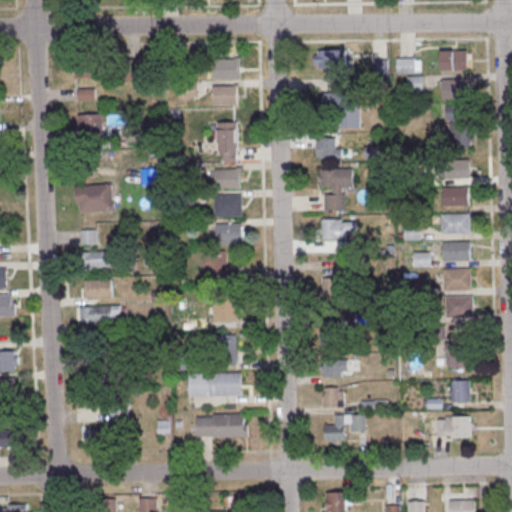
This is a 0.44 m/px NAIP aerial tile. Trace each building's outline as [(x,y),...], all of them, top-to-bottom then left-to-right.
[(319,70),(319,65),(315,65),(315,56),(319,56),(319,52),(346,51),(347,69),(319,70)] [(442,73),(441,52),(468,52),(469,72),(442,73)] [(185,55),(185,70),(169,70),(169,55),(185,55)] [(77,80),(76,60),(95,59),(96,79),(77,80)] [(398,74),(397,59),(416,59),(416,74),(398,74)] [(141,82),(140,60),(122,61),(123,83),(141,82)] [(242,79),(241,60),(214,61),(215,80),(242,79)] [(374,75),(373,61),(388,61),(389,75),(374,75)] [(409,94),(408,77),(423,77),(424,94),(409,94)] [(443,100),(443,80),(469,80),(469,100),(443,100)] [(199,98),(198,82),(179,83),(180,99),(199,98)] [(241,106),(240,86),(213,87),(214,107),(241,106)] [(79,101),(79,89),(96,89),(96,101),(79,101)] [(324,94),(361,93),(362,128),(337,129),(337,110),(324,111),(324,94)] [(447,121),(446,106),(462,106),(462,121),(447,121)] [(80,142),(79,116),(104,115),(105,141),(80,142)] [(238,163),(237,123),(218,123),(219,154),(224,154),(224,163),(238,163)] [(471,124),(451,124),(452,149),(472,149),(471,124)] [(318,158),(317,141),(321,141),(321,139),(336,139),(337,150),(343,149),(344,158),(322,159),(322,158),(318,158)] [(365,158),(365,147),(382,147),(382,158),(365,158)] [(470,179),(470,161),(440,161),(441,180),(470,179)] [(217,189),(217,170),(242,170),(242,189),(217,189)] [(322,189),(322,183),(320,183),(320,176),(322,176),(322,170),(354,170),(354,188),(343,188),(343,195),(334,195),(333,188),(322,189)] [(425,184),(425,170),(410,170),(410,185),(425,184)] [(76,188),(113,185),(114,202),(115,202),(116,211),(82,214),(81,205),(78,205),(76,188)] [(444,207),(443,188),(470,188),(470,206),(444,207)] [(194,211),(194,192),(175,193),(175,212),(194,211)] [(216,217),(216,196),(243,195),(244,217),(216,217)] [(346,195),(343,195),(334,195),(325,195),(325,212),(347,211),(346,195)] [(443,234),(442,215),(470,214),(471,234),(443,234)] [(323,240),(323,220),(342,220),(342,223),(357,223),(357,231),(347,232),(347,240),(323,240)] [(218,245),(218,225),(243,224),(244,244),(218,245)] [(406,241),(405,226),(422,226),(422,241),(406,241)] [(82,231),(96,230),(97,245),(82,246),(82,231)] [(336,242),(351,241),(351,255),(336,255),(336,242)] [(445,262),(444,243),(471,242),(472,261),(445,262)] [(78,253),(113,252),(114,268),(94,269),(94,274),(86,275),(86,270),(79,270),(78,253)] [(240,288),(215,288),(215,282),(204,282),(203,252),(227,252),(228,272),(239,272),(240,288)] [(415,268),(415,253),(432,253),(432,268),(415,268)] [(337,259),(351,259),(352,269),(337,270),(337,259)] [(0,289),(0,269),(8,269),(8,289),(0,289)] [(445,292),(445,270),(472,269),(473,291),(445,292)] [(324,279),(324,296),(328,296),(328,300),(356,299),(356,276),(338,276),(338,278),(324,279)] [(86,282),(113,280),(114,298),(87,300),(86,282)] [(416,297),(415,283),(432,282),(432,296),(416,297)] [(215,322),(214,293),(238,293),(238,322),(215,322)] [(0,296),(0,317),(16,317),(16,304),(12,304),(12,296),(0,296)] [(447,319),(447,298),(474,297),(475,319),(447,319)] [(82,324),(81,308),(122,306),(122,316),(114,316),(114,322),(82,324)] [(433,309),(434,324),(415,324),(415,309),(433,309)] [(343,326),(343,314),(358,314),(359,326),(343,326)] [(446,340),(446,327),(429,327),(429,341),(446,340)] [(322,351),(323,332),(347,333),(347,351),(322,351)] [(214,336),(214,365),(238,365),(237,336),(214,336)] [(449,368),(449,355),(446,355),(446,344),(468,344),(469,368),(449,368)] [(1,373),(1,363),(0,363),(0,352),(15,351),(16,358),(19,358),(20,366),(16,366),(17,372),(1,373)] [(181,371),(181,353),(198,352),(198,370),(181,371)] [(91,379),(91,375),(93,375),(93,366),(107,366),(107,357),(127,357),(127,370),(121,370),(121,387),(93,387),(93,379),(91,379)] [(325,378),(325,374),(322,374),(322,366),(325,366),(325,360),(349,360),(349,372),(342,372),(342,378),(325,378)] [(191,398),(191,375),(242,373),(243,396),(191,398)] [(0,398),(0,379),(16,379),(17,398),(0,398)] [(472,403),(471,381),(453,381),(453,403),(472,403)] [(325,408),(324,394),(326,394),(325,388),(340,388),(340,391),(345,391),(345,408),(325,408)] [(428,410),(428,399),(443,399),(443,409),(428,410)] [(362,412),(362,402),(376,401),(376,412),(362,412)] [(0,403),(14,403),(14,423),(0,423),(0,403)] [(111,404),(112,430),(93,430),(94,448),(115,447),(115,442),(125,441),(125,427),(131,427),(130,403),(111,404)] [(214,437),(214,439),(249,438),(249,425),(245,425),(245,415),(214,415),(214,418),(214,437)] [(326,442),(325,427),(336,426),(336,415),(346,415),(346,442),(326,442)] [(352,433),(351,415),(366,415),(366,432),(352,433)] [(438,437),(438,420),(446,420),(446,417),(471,416),(472,438),(454,439),(454,437),(438,437)] [(197,418),(214,418),(214,437),(198,438),(197,418)] [(0,448),(19,448),(19,432),(0,432),(0,448)] [(236,511),(236,500),(241,500),(241,493),(257,493),(257,511),(249,511),(236,511)] [(326,511),(326,494),(347,494),(347,511),(326,511)] [(140,511),(140,499),(158,499),(158,511),(140,511)] [(96,511),(96,501),(118,500),(118,511),(96,511)] [(450,511),(450,501),(477,501),(477,511),(450,511)] [(409,511),(409,502),(426,502),(426,511),(409,511)]
